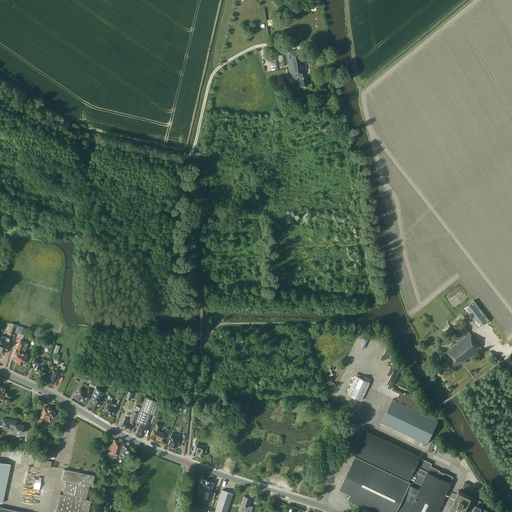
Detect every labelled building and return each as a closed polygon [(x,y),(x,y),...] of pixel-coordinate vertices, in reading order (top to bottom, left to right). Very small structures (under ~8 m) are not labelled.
[(301,87),(307,85),(305,70),(306,70),(303,49),(286,52),(290,77),(299,76),(301,87)] [(464,308),(479,327),(489,320),(474,300),(464,308)] [(7,333),(13,335),(16,325),(10,323),(7,333)] [(446,352),(449,356),(448,357),(448,360),(450,362),(448,363),(453,368),(461,362),(463,364),(467,361),(466,361),(482,348),(462,323),(451,332),(458,341),(468,333),(469,334),(446,352)] [(7,344),(9,338),(1,336),(1,337),(0,336),(0,352),(4,354),(6,349),(7,349),(8,344),(7,344)] [(26,362),(28,358),(25,357),(26,354),(24,353),(28,344),(20,340),(16,349),(15,349),(12,357),(18,360),(17,362),(22,364),(23,361),(26,362)] [(494,356),(490,351),(485,354),(489,360),(494,356)] [(33,366),(36,368),(35,370),(43,375),(47,368),(42,366),(44,361),(35,357),(32,362),(35,363),(33,366)] [(61,375),(65,366),(62,365),(60,368),(57,367),(55,371),(53,371),(50,378),(56,381),(59,374),(61,375)] [(361,400),(370,382),(356,375),(347,394),(361,400)] [(99,406),(102,402),(99,400),(104,392),(96,387),(91,395),(94,397),(92,400),(93,400),(90,405),(96,409),(98,405),(99,406)] [(89,394),(91,389),(89,388),(86,392),(80,388),(75,396),(79,399),(79,398),(84,401),(89,394)] [(146,426),(150,413),(156,415),(161,402),(145,396),(135,422),(139,424),(136,433),(143,436),(147,426),(146,426)] [(112,416),(115,407),(111,405),(113,401),(107,399),(105,403),(107,404),(103,414),(104,414),(104,415),(106,416),(107,415),(108,416),(108,415),(112,416)] [(427,443),(438,420),(393,399),(382,422),(427,443)] [(55,420),(57,415),(54,413),(55,411),(44,406),(39,416),(40,416),(37,423),(42,426),(44,420),(46,420),(46,419),(51,421),(52,418),(55,420)] [(133,423),(138,412),(140,408),(136,406),(135,408),(134,407),(133,410),(134,410),(130,419),(125,417),(124,421),(121,426),(130,430),(133,423)] [(285,409),(283,423),(293,425),(296,411),(285,409)] [(2,418),(2,426),(8,426),(10,427),(14,427),(14,432),(23,433),(24,425),(17,424),(17,420),(14,420),(11,419),(2,418)] [(161,439),(163,433),(159,431),(161,424),(156,423),(154,429),(153,429),(150,437),(151,437),(151,438),(151,439),(153,439),(154,439),(155,439),(155,438),(160,440),(161,439)] [(341,444),(350,425),(345,423),(336,442),(341,444)] [(410,478),(421,484),(445,495),(451,482),(450,482),(453,477),(430,466),(432,463),(420,458),(420,457),(367,431),(356,454),(410,479),(410,478)] [(180,438),(180,436),(172,432),(171,434),(170,438),(170,439),(169,443),(171,444),(170,445),(171,445),(171,447),(173,447),(175,447),(175,446),(177,447),(179,443),(178,443),(180,438)] [(206,452),(207,447),(197,444),(199,438),(196,437),(194,443),(195,443),(194,447),(195,448),(193,452),(199,454),(198,455),(200,456),(201,457),(203,456),(205,451),(206,452)] [(126,458),(130,445),(122,442),(112,439),(108,453),(115,455),(115,457),(118,458),(119,455),(126,458)] [(288,473),(292,474),(294,471),(298,471),(292,469),(298,469),(301,461),(301,459),(298,458),(295,459),(295,457),(291,457),(289,456),(289,453),(287,459),(287,463),(289,463),(289,467),(288,472),(288,473)] [(436,511),(445,495),(421,484),(419,488),(409,484),(410,482),(355,456),(340,488),(350,494),(348,499),(374,511),(436,511)] [(51,468),(51,461),(34,459),(33,466),(51,468)] [(0,502),(2,503),(11,464),(0,461),(0,502)] [(92,486),(94,475),(64,469),(62,479),(66,480),(63,495),(60,494),(55,511),(26,511),(0,506),(0,511),(88,511),(91,500),(85,499),(88,485),(92,486)] [(215,492),(213,492),(210,490),(212,484),(213,482),(201,478),(200,484),(199,487),(198,492),(201,493),(201,494),(203,495),(204,493),(205,493),(203,497),(211,500),(212,496),(213,497),(215,492)] [(233,493),(222,489),(222,490),(215,510),(219,511),(226,511),(233,493)] [(463,511),(493,511),(484,508),(486,503),(483,502),(484,502),(459,490),(451,506),(463,511)] [(241,504),(242,504),(240,510),(246,511),(245,511),(250,511),(253,506),(248,505),(250,498),(244,496),(241,504)]
